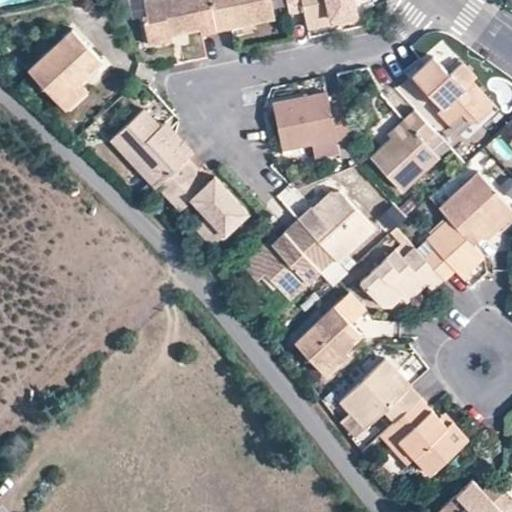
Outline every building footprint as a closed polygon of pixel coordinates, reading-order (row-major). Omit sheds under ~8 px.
[(217,32),(210,0),(150,0),(145,1),(149,16),(144,17),(150,45),(172,41),(171,37),(171,32),(186,29),(187,34),(202,31),(203,35),(217,32)] [(270,0),(210,0),(217,32),(275,20),(270,0)] [(357,18),(352,0),(286,0),(289,13),(304,10),(308,28),(357,18)] [(360,0),(352,0),(357,18),(365,17),(360,0)] [(30,72),(59,101),(79,82),(81,80),(83,77),(86,75),(88,73),(90,71),(93,69),(94,67),(102,60),(72,29),(30,72)] [(408,73),(431,98),(438,93),(445,99),(438,105),(434,108),(444,119),(455,110),(463,117),(472,116),(484,105),(486,97),(466,77),(471,72),(455,56),(444,66),(429,52),(408,73)] [(84,87),(79,82),(59,101),(66,109),(67,110),(86,90),(84,87)] [(283,151),(299,148),(313,145),(317,160),(335,157),(332,146),(352,141),(343,98),(326,102),(323,92),(273,104),(283,151)] [(431,98),(438,105),(445,99),(438,93),(431,98)] [(401,188),(436,155),(423,142),(434,131),(411,106),(384,133),(388,136),(367,156),(401,188)] [(194,152),(184,140),(179,145),(161,126),(144,108),(112,138),(158,186),(187,159),(194,152)] [(165,121),(161,126),(179,145),(184,140),(165,121)] [(423,142),(436,155),(447,144),(434,131),(423,142)] [(187,159),(158,186),(169,199),(180,188),(192,200),(207,216),(196,227),(213,247),(249,212),(216,175),(206,185),(196,174),(198,171),(187,159)] [(450,220),(473,245),(487,232),(493,226),(511,208),(477,172),(439,209),(450,220)] [(310,206),(298,219),(333,256),(336,260),(371,226),(335,186),(312,208),(310,206)] [(180,210),(192,200),(180,188),(169,199),(180,210)] [(397,230),(406,215),(392,207),(383,222),(397,230)] [(511,214),(511,209),(511,208),(493,226),(496,230),(511,214)] [(333,256),(298,219),(273,242),(269,239),(242,265),(257,281),(265,273),(290,298),(333,256)] [(483,256),(473,245),(450,220),(429,239),(437,247),(425,259),(443,279),(444,281),(456,269),(462,276),(483,256)] [(443,279),(425,259),(417,250),(414,248),(403,259),(394,250),(360,283),(382,307),(390,307),(400,297),(398,296),(403,290),(410,297),(424,284),(432,291),(443,279)] [(405,302),(410,297),(403,290),(398,296),(400,297),(405,302)] [(295,343),(320,369),(341,349),(343,351),(345,349),(347,347),(349,345),(352,342),(354,341),(355,339),(357,337),(358,336),(360,335),(349,324),(364,311),(348,293),(295,343)] [(346,355),(343,351),(341,349),(320,369),(326,375),(346,355)] [(421,397),(410,387),(409,386),(407,389),(393,374),(397,370),(386,358),(341,400),(351,411),(365,427),(384,411),(395,422),(421,397)] [(412,385),(397,370),(393,374),(407,389),(409,386),(410,387),(412,385)] [(421,397),(395,422),(388,428),(389,429),(415,457),(430,474),(468,438),(452,421),(451,422),(447,425),(438,417),(421,397)] [(444,412),(438,417),(447,425),(451,422),(452,421),(444,412)] [(407,464),(415,457),(389,429),(388,428),(380,435),(407,464)] [(468,477),(438,507),(442,511),(499,511),(511,501),(511,499),(501,486),(492,477),(479,489),(468,477)]
